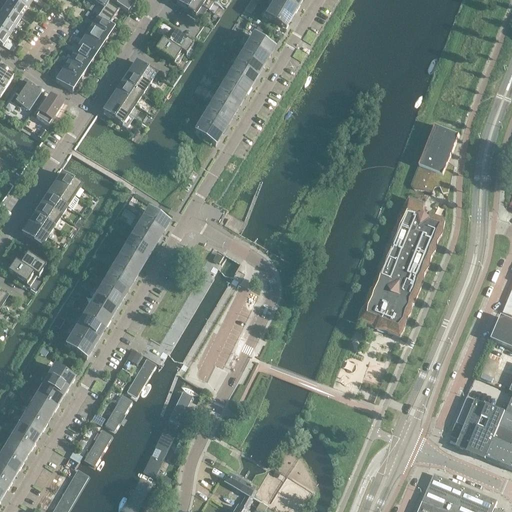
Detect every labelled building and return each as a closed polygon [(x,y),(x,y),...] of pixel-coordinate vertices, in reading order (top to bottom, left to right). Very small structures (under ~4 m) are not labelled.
[(27,11),(10,0),(4,9),(21,20),(27,11)] [(33,2),(29,0),(10,0),(27,11),(33,2)] [(105,10),(110,3),(111,0),(98,0),(96,4),(97,5),(104,10),(105,10)] [(134,6),(125,0),(111,0),(110,3),(120,10),(128,15),(134,6)] [(207,11),(191,0),(179,0),(176,5),(200,21),(207,11)] [(298,11),(280,0),(276,0),(272,8),(292,20),(298,11)] [(304,1),(302,0),(280,0),(298,11),(304,1)] [(109,26),(120,10),(110,3),(105,10),(104,10),(98,19),(109,27),(109,26)] [(292,20),(272,8),(266,18),(286,30),(292,20)] [(21,20),(4,9),(0,15),(0,19),(15,29),(21,20)] [(15,29),(0,19),(0,32),(9,38),(15,29)] [(115,30),(109,26),(109,27),(98,19),(92,28),(108,39),(115,30)] [(261,38),(265,29),(259,26),(255,35),(261,38)] [(108,39),(92,28),(86,37),(102,48),(108,39)] [(9,38),(0,32),(0,45),(2,47),(9,38)] [(193,46),(185,41),(172,32),(165,42),(164,43),(184,56),(186,58),(193,46)] [(102,48),(86,37),(80,46),(96,57),(102,48)] [(274,49),(269,46),(254,37),(248,47),(268,59),(274,49)] [(184,56),(164,43),(165,42),(163,41),(155,52),(177,67),(184,56)] [(96,57),(80,46),(74,55),(90,66),(96,57)] [(268,59),(248,47),(242,57),(263,69),(268,59)] [(90,66),(74,55),(68,64),(84,75),(90,66)] [(263,69),(242,57),(237,67),(257,79),(263,69)] [(84,75),(68,64),(62,73),(78,84),(84,75)] [(156,76),(137,64),(130,74),(149,87),(156,76)] [(0,99),(15,78),(0,67),(0,99)] [(257,79),(237,67),(231,76),(251,89),(257,79)] [(78,84),(62,73),(56,83),(72,94),(78,84)] [(149,87),(130,74),(124,84),(142,97),(149,87)] [(251,89),(231,76),(225,86),(245,98),(251,89)] [(26,115),(39,94),(34,90),(35,89),(30,85),(24,82),(14,97),(18,101),(14,107),(26,115)] [(142,97),(124,84),(117,94),(136,107),(142,97)] [(245,98),(225,86),(219,96),(239,108),(245,98)] [(136,107),(117,94),(110,104),(129,117),(136,107)] [(239,108),(219,96),(213,106),(233,118),(239,108)] [(48,128),(60,110),(63,106),(50,98),(36,119),(48,128)] [(129,117),(110,104),(104,115),(122,127),(129,117)] [(233,118),(213,106),(207,115),(227,127),(233,118)] [(227,127),(207,115),(201,125),(221,137),(227,127)] [(221,137),(201,125),(195,135),(215,148),(221,137)] [(448,165),(459,137),(435,128),(412,187),(415,191),(432,194),(435,189),(450,188),(454,169),(448,165)] [(81,189),(63,176),(56,186),(75,199),(81,189)] [(75,199),(56,186),(49,196),(68,209),(75,199)] [(68,209),(49,196),(43,206),(61,219),(68,209)] [(442,236),(445,222),(431,217),(430,219),(428,221),(423,219),(424,207),(410,202),(400,220),(398,228),(393,236),(391,244),(387,252),(384,263),(382,264),(379,272),(381,277),(376,284),(374,293),(372,292),(368,299),(366,307),(362,315),(360,324),(373,329),(374,328),(375,328),(377,329),(378,330),(379,330),(386,333),(388,334),(400,339),(404,332),(406,323),(411,316),(413,307),(414,307),(423,284),(422,283),(429,268),(431,260),(436,252),(437,244),(442,236)] [(61,219),(43,206),(36,216),(54,229),(61,219)] [(169,224),(164,221),(149,212),(143,222),(163,234),(169,224)] [(54,229),(36,216),(29,226),(48,239),(54,229)] [(163,234),(143,222),(137,232),(157,244),(163,234)] [(48,239),(29,226),(23,236),(41,249),(48,239)] [(157,244),(137,232),(131,241),(151,253),(157,244)] [(151,253),(131,241),(125,251),(146,263),(151,253)] [(146,263),(125,251),(120,261),(140,273),(146,263)] [(46,268),(38,262),(24,253),(17,264),(37,277),(37,278),(39,279),(46,268)] [(219,265),(223,259),(217,255),(213,262),(219,265)] [(140,273),(120,261),(114,271),(134,283),(140,273)] [(37,277),(17,264),(15,262),(8,274),(30,288),(37,278),(37,277)] [(134,283),(114,271),(108,280),(128,292),(134,283)] [(128,292),(108,280),(102,290),(122,302),(128,292)] [(122,302),(102,290),(96,300),(116,312),(122,302)] [(511,293),(503,315),(511,318),(511,293)] [(116,312),(96,300),(90,310),(110,322),(116,312)] [(110,322),(90,310),(84,319),(104,332),(110,322)] [(511,322),(505,320),(501,318),(491,342),(495,344),(511,351),(511,322)] [(104,332),(84,319),(78,329),(98,341),(104,332)] [(98,341),(78,329),(72,339),(92,351),(98,341)] [(92,351),(72,339),(66,349),(86,361),(92,351)] [(136,365),(141,358),(141,357),(132,351),(127,360),(136,365)] [(146,361),(125,395),(136,402),(157,367),(146,361)] [(75,380),(71,377),(55,368),(49,378),(69,390),(75,380)] [(69,390),(49,378),(43,388),(63,400),(69,390)] [(63,400),(43,388),(37,398),(57,410),(63,400)] [(184,396),(171,425),(179,429),(193,400),(184,396)] [(122,397),(104,427),(115,433),(132,403),(122,397)] [(57,410),(37,398),(31,407),(51,419),(57,410)] [(486,408),(467,400),(467,401),(456,425),(464,428),(465,429),(456,449),(467,454),(486,408)] [(51,419),(31,407),(25,417),(45,429),(51,419)] [(101,427),(105,421),(95,416),(92,422),(101,427)] [(482,460),(497,422),(484,416),(468,454),(482,460)] [(45,429),(25,417),(19,427),(39,439),(45,429)] [(458,441),(464,428),(456,425),(451,438),(458,441)] [(39,439),(19,427),(14,437),(34,449),(39,439)] [(167,428),(144,475),(155,480),(177,433),(167,428)] [(511,432),(501,428),(494,443),(511,450),(511,432)] [(113,439),(102,432),(83,463),(95,470),(113,439)] [(34,449),(14,437),(8,446),(28,459),(34,449)] [(511,450),(494,443),(486,462),(496,466),(499,467),(499,466),(511,471),(511,450)] [(28,459),(8,446),(2,456),(22,468),(28,459)] [(79,464),(82,459),(73,454),(70,459),(79,464)] [(22,468),(2,456),(0,459),(0,468),(16,478),(22,468)] [(69,473),(74,463),(69,460),(64,470),(69,473)] [(16,478),(0,468),(0,481),(10,488),(16,478)] [(78,471),(53,511),(70,511),(91,478),(78,471)] [(441,511),(455,511),(465,490),(436,477),(434,476),(422,504),(441,511)] [(245,511),(255,495),(253,493),(254,491),(248,488),(250,485),(237,477),(235,480),(229,477),(225,484),(232,489),(242,495),(246,497),(239,510),(238,509),(236,511),(245,511)] [(140,479),(121,511),(138,511),(153,486),(140,479)] [(10,488),(0,481),(0,495),(4,498),(10,488)] [(238,502),(242,495),(232,489),(228,496),(238,502)] [(498,511),(494,510),(497,503),(496,502),(465,490),(455,511),(498,511)] [(266,501),(256,495),(253,501),(263,506),(266,501)]
